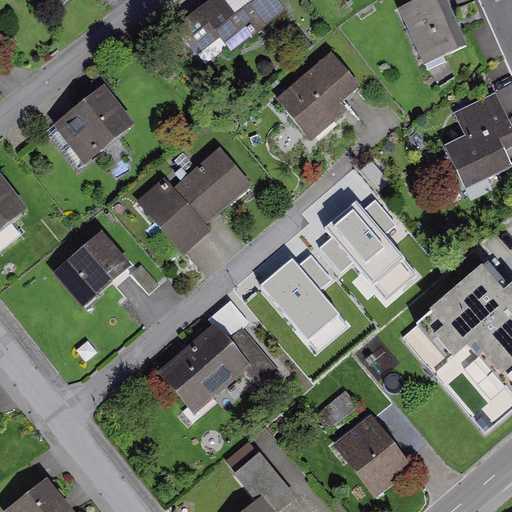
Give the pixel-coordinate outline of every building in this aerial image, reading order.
[(51,0),(64,12),(75,0),(51,0)] [(262,0),(239,20),(222,0),(218,0),(179,33),(201,59),(223,41),(237,58),(292,13),(281,0),(262,0)] [(451,0),(431,0),(403,12),(428,69),(473,50),(451,0)] [(336,55),(280,101),(315,144),(352,113),(345,106),(364,90),(336,55)] [(107,89),(55,128),(84,167),(137,128),(107,89)] [(511,120),(501,96),(457,116),(469,141),(448,151),(468,196),(511,175),(511,164),(504,148),(511,144),(511,120)] [(256,188),(223,151),(177,191),(210,229),(256,188)] [(0,236),(31,212),(0,173),(0,236)] [(140,204),(186,259),(215,235),(210,229),(177,191),(168,180),(140,204)] [(105,236),(59,277),(90,313),(137,272),(105,236)] [(511,289),(490,264),(406,337),(491,435),(511,417),(511,289)] [(219,328),(160,376),(197,421),(249,378),(261,393),(284,375),(248,331),(232,344),(219,328)] [(377,416),(338,447),(380,499),(419,468),(377,416)] [(264,457),(238,478),(261,506),(253,511),(289,511),(301,503),(264,457)] [(74,511),(53,482),(10,511),(74,511)]
